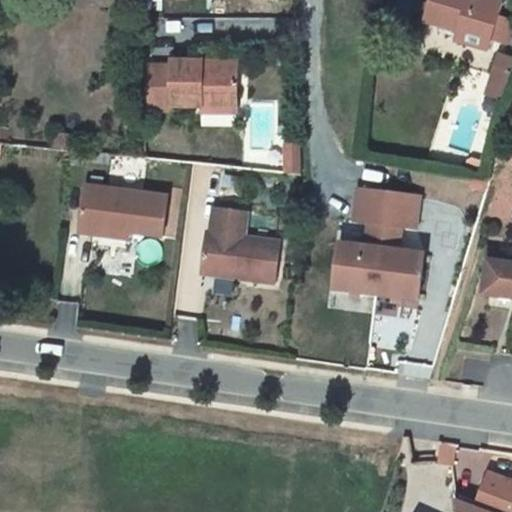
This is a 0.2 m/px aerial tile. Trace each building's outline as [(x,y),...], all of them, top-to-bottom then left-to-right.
[(504,2),(495,0),(433,0),(428,22),(461,32),(458,41),(466,44),(469,34),(485,38),(482,48),(489,51),(493,39),(500,18),(504,2)] [(511,24),(511,20),(500,18),(493,39),(506,43),(511,24)] [(485,38),(469,34),(466,44),(482,48),(485,38)] [(173,67),(148,66),(149,110),(174,110),(174,106),(204,106),(239,107),(239,63),(173,63),(173,67)] [(508,80),(496,76),(490,98),(502,101),(508,80)] [(57,134),(55,150),(71,151),(75,152),(76,136),(57,134)] [(302,175),(302,145),(287,146),(287,174),(302,175)] [(171,197),(87,186),(81,233),(102,235),(103,235),(103,228),(133,232),(166,236),(171,197)] [(421,198),(360,190),(356,220),(368,222),(405,227),(417,228),(421,198)] [(209,233),(204,268),(238,273),(237,278),(276,283),(281,243),(245,238),(248,213),(215,209),(212,233),(209,233)] [(405,227),(368,222),(365,247),(402,252),(405,227)] [(133,232),(103,228),(103,235),(132,238),(133,232)] [(365,247),(342,244),(336,289),(419,300),(425,255),(402,252),(365,247)] [(511,263),(489,260),(485,294),(511,298),(511,263)] [(238,273),(204,268),(203,274),(237,278),(238,273)] [(511,511),(511,482),(489,474),(479,503),(476,509),(457,502),(458,511),(511,511)] [(456,495),(457,502),(476,509),(479,503),(456,495)]
